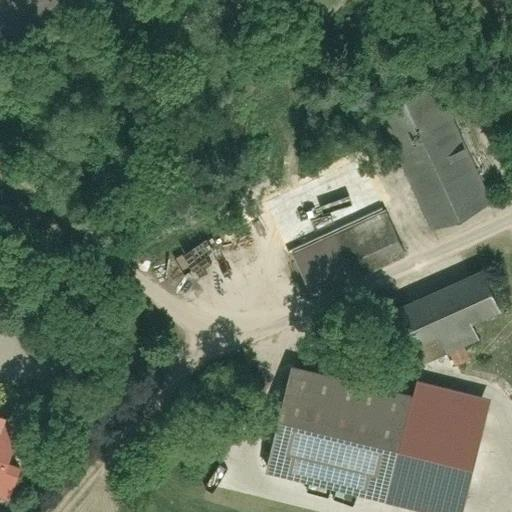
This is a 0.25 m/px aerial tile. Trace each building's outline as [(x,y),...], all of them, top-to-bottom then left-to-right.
[(381,108),(432,221),(487,196),(437,83),(381,108)] [(388,215),(299,252),(314,289),(404,253),(388,215)] [(417,300),(436,344),(504,314),(485,271),(417,300)] [(296,371),(272,467),(384,496),(409,400),(296,371)] [(0,413),(0,495),(11,498),(18,473),(1,468),(16,419),(0,413)] [(511,511),(511,492),(491,468),(438,511),(511,511)]
